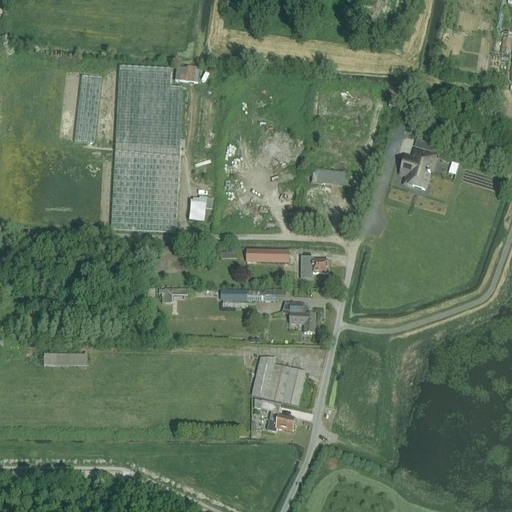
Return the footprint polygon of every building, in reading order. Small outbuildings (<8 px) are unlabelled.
[(511,36),(511,34),(504,33),(501,55),(502,55),(500,65),(508,66),(509,56),(510,56),(511,36)] [(197,84),(199,69),(186,67),(186,69),(176,68),(175,81),(197,84)] [(110,231),(111,231),(175,234),(175,227),(179,159),(182,89),(170,88),(171,71),(119,68),(118,68),(113,151),(110,231)] [(81,76),(74,144),(82,145),(94,146),(102,78),(81,76)] [(391,97),(389,108),(403,110),(404,100),(407,91),(392,89),(391,97)] [(312,90),(309,126),(315,127),(318,91),(312,90)] [(430,175),(435,158),(415,152),(413,160),(405,158),(400,176),(407,178),(405,186),(412,188),(425,192),(429,176),(430,176),(430,175)] [(348,175),(313,172),(312,185),(347,188),(348,175)] [(207,199),(201,198),(200,201),(193,200),(193,202),(190,201),(188,222),(204,223),(205,210),(212,210),(213,200),(206,199),(207,199)] [(247,252),(247,264),(274,265),(289,265),(289,253),(247,252)] [(301,279),(301,281),(313,281),(313,275),(328,275),(328,262),(313,262),(313,260),(302,260),(302,279),(301,279)] [(195,290),(162,290),(162,305),(173,305),(173,299),(195,299),(195,290)] [(265,292),(221,291),(221,302),(278,304),(278,300),(286,300),(286,291),(265,291),(265,292)] [(291,306),(285,306),(283,312),(290,314),(290,326),(305,326),(304,335),(315,335),(314,335),(315,317),(307,316),(310,311),(305,306),(303,308),(303,306),(291,305),(291,306)] [(43,367),(86,367),(86,356),(44,356),(43,367)] [(252,397),(283,405),(299,408),(306,374),(275,367),(277,360),(260,360),(252,397)] [(261,403),(260,411),(271,413),(279,415),(280,407),(261,403)] [(269,423),(267,432),(276,434),(277,430),(292,433),(295,421),(278,418),(271,416),(269,423)]
